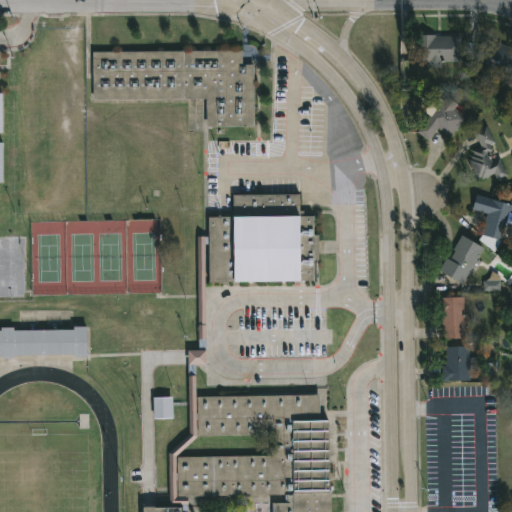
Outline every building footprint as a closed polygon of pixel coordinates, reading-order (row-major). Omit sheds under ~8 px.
[(463,37),(462,62),(444,62),(444,67),(431,67),(431,62),(420,62),(421,35),(463,37)] [(481,36),(500,45),(501,43),(511,48),(511,81),(498,74),(497,76),(469,63),(481,36)] [(244,51),(244,64),(255,64),(256,126),(208,126),(208,99),(94,100),(94,52),(244,51)] [(448,96),(460,105),(452,115),(462,123),(469,113),(477,120),(458,143),(439,129),(429,142),(418,133),(442,101),(444,102),(448,96)] [(489,153),(493,162),(501,158),(510,176),(500,181),(496,174),(484,180),(483,178),(478,180),(469,161),(473,159),(472,156),(476,154),(474,150),(482,146),(476,132),(488,126),(496,143),(492,145),(495,150),(489,153)] [(300,213),(300,217),(314,216),(314,236),(318,236),(319,261),(314,261),(315,281),(204,283),(206,365),(197,366),(197,398),(314,396),(314,392),(317,392),(317,389),(327,388),(328,421),(331,421),(333,511),(144,511),(144,506),(169,506),(168,451),(189,432),(188,351),(199,351),(196,237),(209,237),(208,217),(233,217),(233,195),(300,194),(300,213)] [(511,238),(507,237),(495,253),(480,240),(483,235),(489,214),(475,210),(479,195),(511,204),(511,238)] [(485,248),(464,284),(440,270),(447,258),(451,260),(456,251),(454,250),(463,235),(485,248)] [(500,277),(483,277),(484,292),(500,291),(500,277)] [(466,297),(466,339),(446,339),(446,326),(442,326),(442,298),(466,297)] [(0,330),(0,356),(87,356),(87,329),(0,330)] [(471,348),(471,358),(478,357),(479,368),(470,368),(471,381),(444,382),(443,366),(448,366),(447,349),(471,348)] [(484,375),(493,375),(492,364),(484,364),(484,375)] [(154,419),(173,419),(172,397),(153,398),(154,419)]
